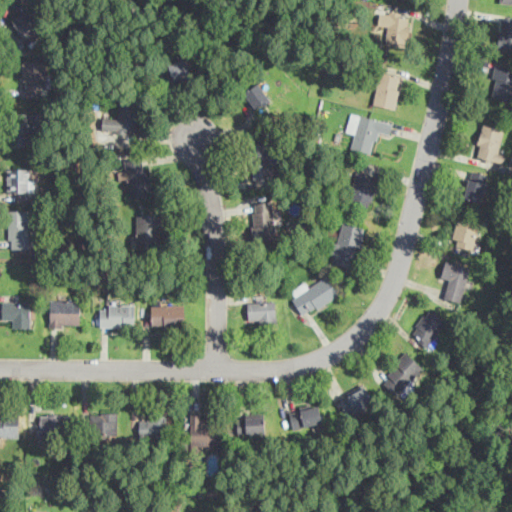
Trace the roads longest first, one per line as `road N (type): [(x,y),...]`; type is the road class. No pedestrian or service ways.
road 1 (residential): [(456,0),(397,275),(380,314),(336,355),(297,372),(251,375),(0,369)]
road 2 (residential): [(214,370),(213,222),(192,137)]
